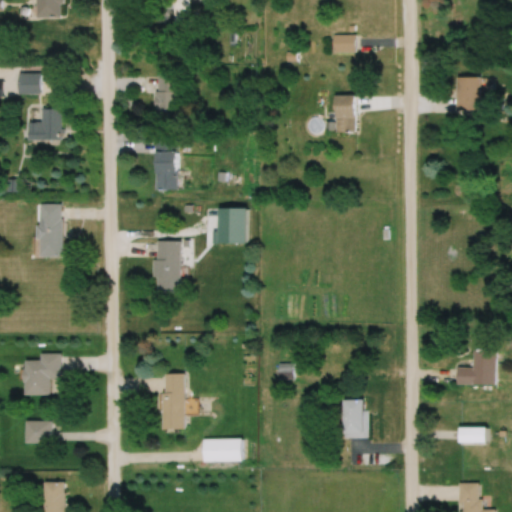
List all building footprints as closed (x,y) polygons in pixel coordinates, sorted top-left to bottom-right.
[(60,0),(36,0),(36,17),(61,17),(60,0)] [(157,0),(158,5),(174,5),(174,27),(191,27),(191,0),(157,0)] [(355,34),(332,34),(332,52),(355,52),(355,34)] [(41,73),(19,72),(19,92),(40,93),(41,73)] [(178,121),(178,74),(156,74),(156,121),(178,121)] [(456,109),(480,109),(480,76),(456,76),(456,109)] [(357,95),(336,95),(336,133),(357,133),(357,95)] [(61,107),(42,107),(42,121),(29,121),(29,139),(61,139),(61,107)] [(178,139),(155,139),(155,189),(178,189),(178,139)] [(63,255),(63,204),(41,204),(41,255),(63,255)] [(181,241),(156,241),(156,292),(181,292),(181,241)] [(496,350),(474,350),(474,367),(458,367),(458,384),(496,384),(496,350)] [(40,360),(25,360),(25,395),(52,395),(52,378),(60,378),(60,353),(40,353),(40,360)] [(277,378),(293,378),(293,363),(277,363),(277,378)] [(165,429),(186,429),(186,372),(165,372),(165,429)] [(367,437),(367,400),(343,400),(343,437),(367,437)] [(26,443),(50,443),(50,420),(26,420),(26,443)] [(488,427),(460,427),(460,443),(488,443),(488,427)] [(244,438),(204,438),(204,461),(244,461),(244,438)] [(44,481),(43,511),(65,511),(66,481),(44,481)] [(495,511),(496,511),(480,511),(480,482),(459,482),(459,511),(495,511)]
